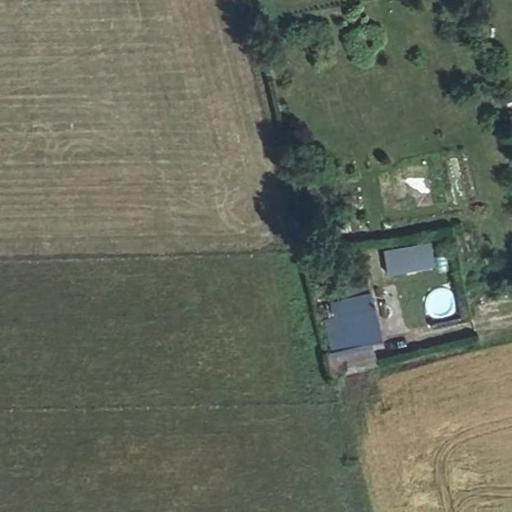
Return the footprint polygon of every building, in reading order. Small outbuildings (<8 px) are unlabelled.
[(428,235),(380,246),(385,270),(433,259),(428,235)] [(341,292),(367,283),(364,272),(337,281),(341,292)] [(341,301),(352,346),(370,341),(381,338),(370,290),(340,297),(341,301)] [(328,351),(352,346),(341,301),(327,304),(330,317),(320,319),(328,351)] [(370,341),(352,346),(328,351),(333,374),(377,364),(370,341)]
